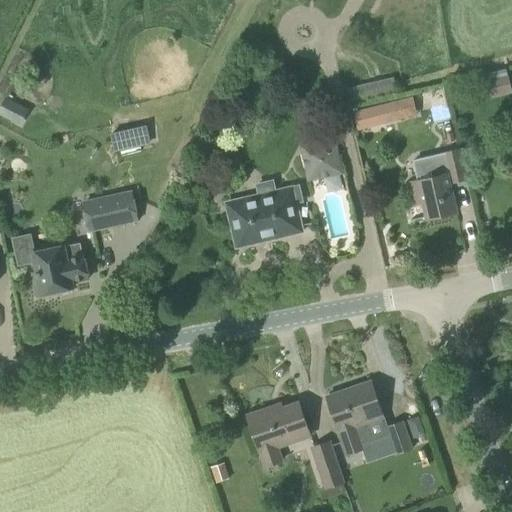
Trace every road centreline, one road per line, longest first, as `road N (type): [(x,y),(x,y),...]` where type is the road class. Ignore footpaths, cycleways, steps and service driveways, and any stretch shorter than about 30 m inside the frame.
road 1 (tertiary): [(0,381),(442,289)]
road 2 (tertiary): [(511,511),(442,289)]
